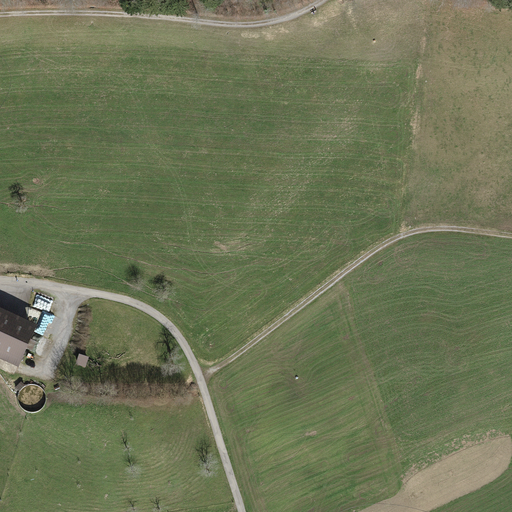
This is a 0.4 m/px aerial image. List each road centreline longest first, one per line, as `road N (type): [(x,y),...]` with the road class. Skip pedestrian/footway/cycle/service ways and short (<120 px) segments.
road 1 (track): [(199,377),(409,230),(450,224),(511,232)]
road 2 (track): [(321,0),(250,24),(0,15)]
road 3 (track): [(0,279),(141,305),(175,331),(199,377)]
road 4 (track): [(199,377),(242,511)]
